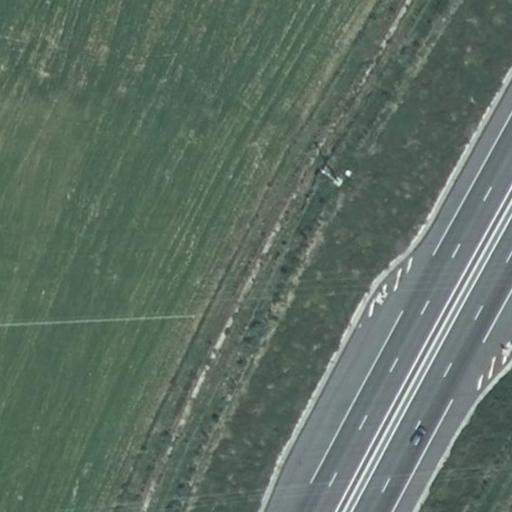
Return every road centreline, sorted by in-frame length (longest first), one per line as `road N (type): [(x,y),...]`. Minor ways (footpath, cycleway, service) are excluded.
road 1 (motorway): [(511,119),(300,511)]
road 2 (motorway): [(356,511),(511,221)]
